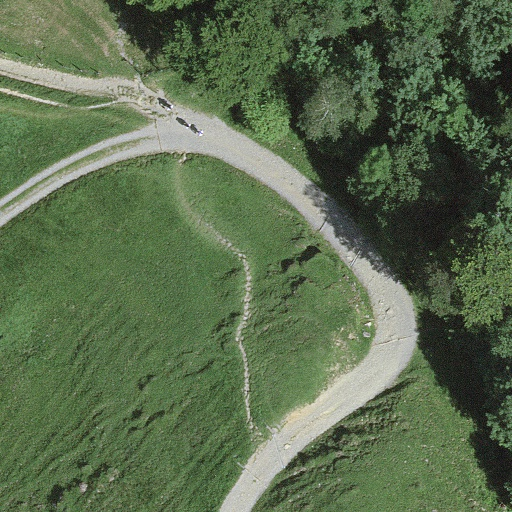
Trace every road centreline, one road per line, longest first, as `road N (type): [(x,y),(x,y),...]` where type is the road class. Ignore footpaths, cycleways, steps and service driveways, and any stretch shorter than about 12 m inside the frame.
road 1 (track): [(191,136),(244,155),(344,234),(397,319),(389,362),(293,438),(235,511)]
road 2 (track): [(0,215),(97,155),(191,136)]
